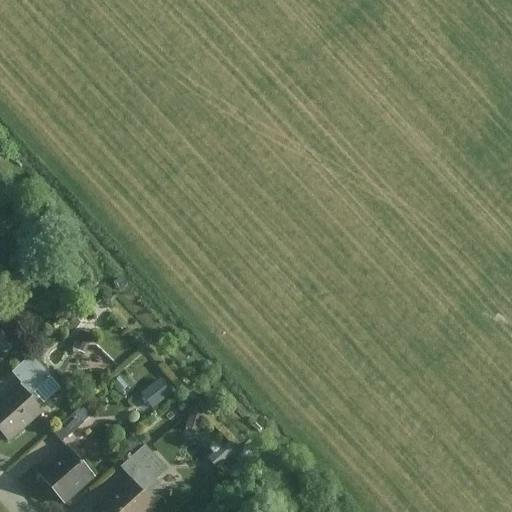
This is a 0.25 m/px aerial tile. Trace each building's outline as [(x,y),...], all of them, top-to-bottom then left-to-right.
[(139,390),(151,408),(171,395),(159,377),(139,390)] [(0,402),(0,432),(10,444),(43,414),(18,386),(0,402)] [(51,427),(58,439),(92,418),(85,406),(51,427)] [(143,435),(113,468),(131,485),(152,504),(165,491),(154,481),(172,461),(143,435)] [(64,506),(94,479),(68,451),(39,478),(64,506)] [(102,511),(145,511),(152,504),(131,485),(102,511)]
